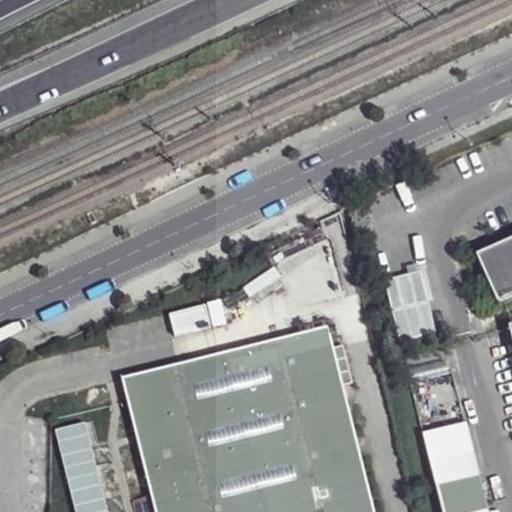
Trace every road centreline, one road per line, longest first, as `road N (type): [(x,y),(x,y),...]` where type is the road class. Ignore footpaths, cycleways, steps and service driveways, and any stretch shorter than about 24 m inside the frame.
road 1 (tertiary): [(511,71),(0,313)]
road 2 (motorway): [(0,108),(230,0)]
road 3 (unknown): [(7,511),(27,415),(42,393),(140,358)]
